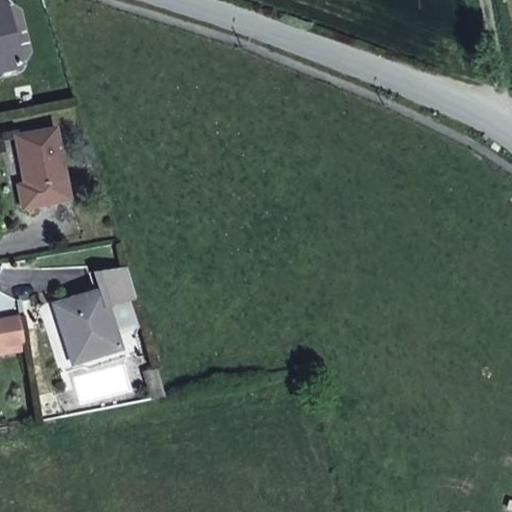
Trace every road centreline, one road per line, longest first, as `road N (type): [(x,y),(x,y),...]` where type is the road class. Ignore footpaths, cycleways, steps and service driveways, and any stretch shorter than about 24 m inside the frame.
road 1 (unclassified): [(190,0),(425,93),(511,142)]
road 2 (track): [(494,132),(474,0)]
